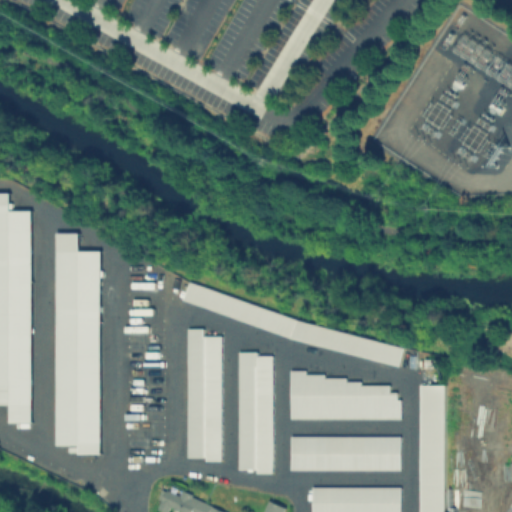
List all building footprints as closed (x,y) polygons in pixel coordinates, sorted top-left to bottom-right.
[(31,208),(30,420),(9,420),(9,403),(0,403),(0,191),(10,192),(10,208),(31,208)] [(102,248),(100,451),(79,451),(79,442),(55,442),(56,231),(80,231),(80,248),(102,248)] [(408,348),(404,366),(289,335),(182,299),(189,280),(296,318),(408,348)] [(221,334),(220,456),(186,455),(186,327),(201,327),(201,334),(221,334)] [(276,354),(276,470),(243,469),(243,353),(276,354)] [(440,360),(440,370),(424,370),(424,360),(440,360)] [(408,398),(408,419),(295,418),(295,370),(309,370),(309,374),(329,374),(329,378),(351,378),(351,381),(365,381),(365,386),(395,386),(395,393),(402,393),(402,398),(408,398)] [(451,389),(450,511),(425,511),(426,388),(451,389)] [(409,437),(408,472),(297,471),(297,437),(409,437)] [(166,485),(223,511),(222,511),(182,511),(166,504),(162,511),(155,509),(166,485)] [(399,489),(399,511),(311,511),(311,489),(399,489)] [(261,511),(282,511),(284,506),(266,499),(261,511)]
